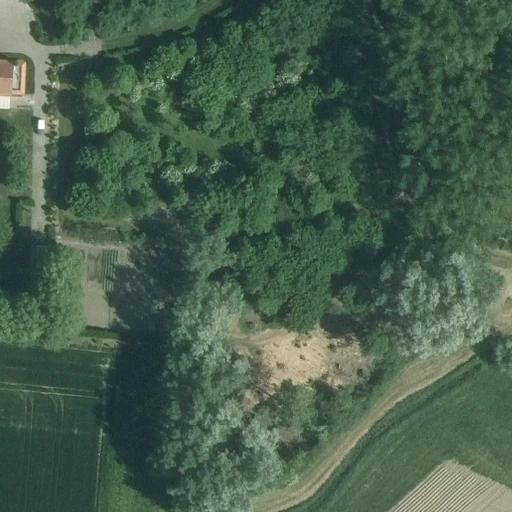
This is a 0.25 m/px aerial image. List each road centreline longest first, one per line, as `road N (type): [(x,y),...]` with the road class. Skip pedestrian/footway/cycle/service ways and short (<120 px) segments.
road 1 (track): [(158,511),(171,366),(222,336),(231,312),(204,244),(93,224),(72,212),(71,118),(91,47)]
road 2 (track): [(91,47),(178,24),(224,0)]
